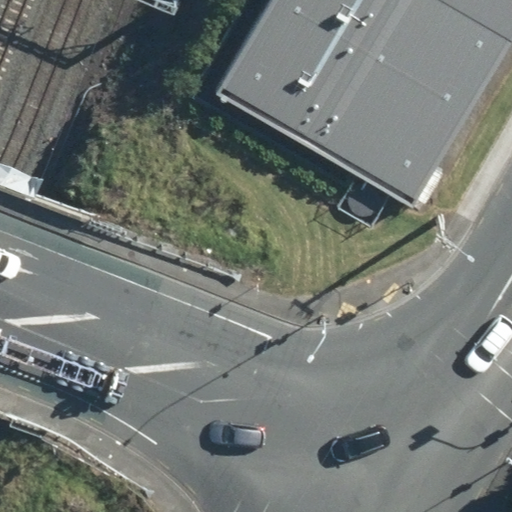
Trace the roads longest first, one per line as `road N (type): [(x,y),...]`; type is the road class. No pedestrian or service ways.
road 1 (primary): [(401,462),(0,291)]
road 2 (primary): [(511,257),(401,462)]
